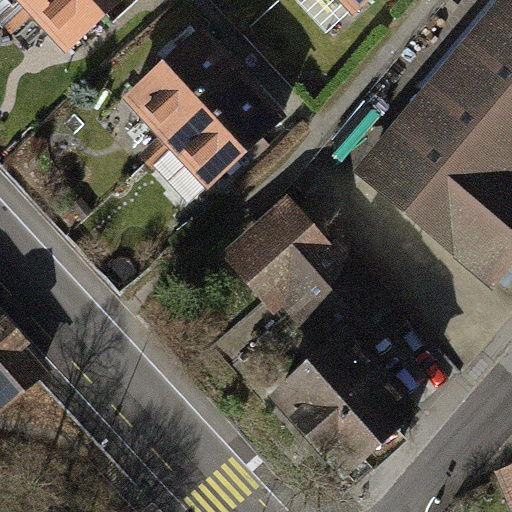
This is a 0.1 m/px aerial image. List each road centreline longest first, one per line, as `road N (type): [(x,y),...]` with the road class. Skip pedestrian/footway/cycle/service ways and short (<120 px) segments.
road 1 (tertiary): [(0,253),(235,511)]
road 2 (residential): [(511,390),(408,511)]
